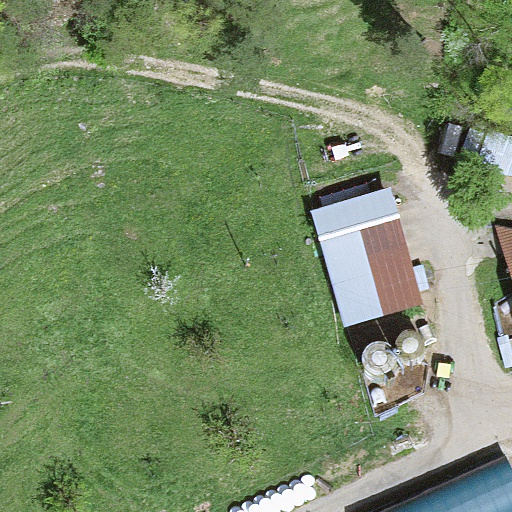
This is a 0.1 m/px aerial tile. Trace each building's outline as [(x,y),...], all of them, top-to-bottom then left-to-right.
[(344,333),(414,306),(385,204),(314,224),(344,333)] [(511,240),(496,238),(511,295),(511,240)] [(420,350),(417,345),(412,341),(406,340),(400,341),(395,344),(392,349),(391,355),(392,361),(395,366),(399,369),(405,370),(411,369),(416,366),(420,361),(421,356),(420,350)] [(375,386),(382,385),(388,381),(391,376),(393,369),(391,362),(387,356),(381,352),(375,351),(368,353),(362,356),(359,362),(357,369),(358,376),(362,381),(368,385),(375,386)] [(389,511),(511,511),(511,476),(505,460),(389,511)]
